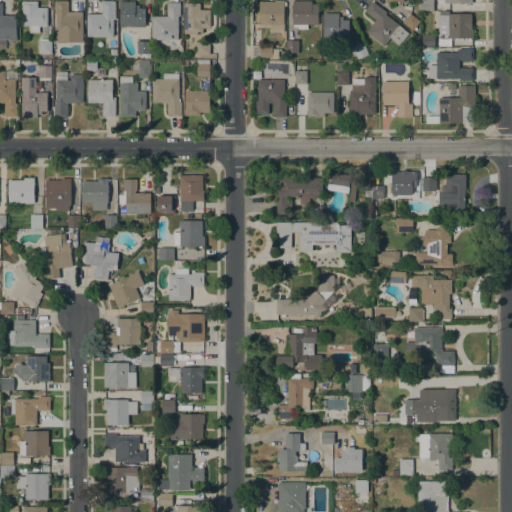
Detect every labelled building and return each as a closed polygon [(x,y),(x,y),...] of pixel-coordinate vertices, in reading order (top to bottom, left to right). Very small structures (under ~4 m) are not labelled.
[(274,2),(274,0),(284,0),(283,2),(285,2),(285,6),(284,6),(283,32),(270,32),(270,25),(259,25),(259,1),(274,2)] [(292,0),(311,1),(311,4),(318,4),(318,24),(307,24),(307,29),(297,29),(297,27),(293,27),(293,24),(292,24),(292,0)] [(420,10),(420,0),(433,0),(433,10),(420,10)] [(21,1),(37,1),(37,7),(47,7),(47,25),(46,25),(46,26),(38,26),(38,33),(29,33),(29,25),(21,25),(21,1)] [(54,1),(67,1),(67,11),(81,11),(81,12),(82,12),(82,42),(55,42),(55,32),(54,32),(54,1)] [(100,1),(114,1),(114,13),(113,13),(112,36),(86,36),(86,15),(87,15),(87,14),(102,14),(102,13),(100,13),(100,1)] [(145,27),(137,27),(137,26),(120,26),(120,1),(135,1),(135,5),(139,5),(139,8),(145,8),(145,27)] [(366,31),(375,20),(364,11),(372,1),(386,12),(385,14),(402,28),(408,33),(399,44),(390,37),(383,46),(366,31)] [(0,2),(1,2),(2,15),(16,15),(16,41),(9,41),(9,39),(0,39),(0,2)] [(151,39),(151,16),(166,16),(166,2),(180,2),(180,16),(178,16),(178,39),(151,39)] [(184,3),(199,3),(199,9),(209,9),(210,27),(208,27),(208,28),(203,28),(203,33),(184,33),(184,3)] [(448,13),(471,13),(471,29),(472,29),(472,38),(470,38),(470,40),(467,40),(467,38),(466,38),(466,39),(464,39),(464,38),(462,38),(462,39),(459,39),(459,38),(458,38),(458,39),(454,39),(454,38),(450,38),(450,46),(438,46),(438,38),(439,38),(439,36),(437,36),(438,15),(439,15),(439,12),(448,12),(448,13)] [(338,13),(338,16),(342,16),(342,19),(348,19),(349,38),(323,38),(323,13),(338,13)] [(415,27),(417,28),(415,30),(403,21),(409,13),(420,21),(415,27)] [(434,34),(434,46),(421,46),(421,34),(434,34)] [(39,40),(51,40),(51,54),(38,53),(39,40)] [(286,40),(298,40),(298,52),(286,52),(286,40)] [(137,41),(149,41),(149,53),(137,53),(137,41)] [(196,42),(209,42),(209,55),(195,54),(196,42)] [(368,54),(357,59),(352,47),(363,42),(368,54)] [(259,57),(259,48),(278,48),(278,57),(259,57)] [(472,80),(458,80),(458,78),(428,78),(428,65),(436,65),(436,52),(457,52),(457,48),(472,48),(472,60),(459,60),(459,67),(472,67),(472,80)] [(86,61),(100,60),(100,67),(104,67),(104,76),(96,76),(96,70),(86,70),(86,61)] [(196,60),(209,60),(209,63),(210,63),(210,76),(196,76),(196,60)] [(136,64),(149,64),(149,78),(136,78),(136,64)] [(38,65),(51,65),(51,78),(38,78),(38,65)] [(15,103),(16,103),(16,117),(4,117),(4,103),(0,103),(0,71),(3,71),(3,80),(15,80),(15,103)] [(82,74),(82,103),(67,103),(67,116),(54,117),(53,99),(56,99),(55,79),(56,79),(56,71),(66,71),(66,79),(69,79),(69,74),(82,74)] [(306,71),(306,83),(294,83),(294,71),(306,71)] [(348,71),(348,85),(336,85),(336,71),(341,71),(348,71)] [(137,83),(137,91),(145,91),(145,110),(135,110),(135,117),(119,117),(119,76),(132,76),(132,83),(137,83)] [(20,95),(21,77),(35,77),(35,82),(40,82),(40,90),(35,90),(35,93),(38,93),(38,92),(47,92),(46,111),(41,111),(41,114),(37,114),(37,118),(21,118),(21,95),(20,95)] [(375,114),(360,114),(360,115),(348,115),(348,113),(347,113),(347,107),(349,107),(349,91),(351,91),(351,84),(352,84),(352,78),(363,78),(363,77),(375,77),(375,114)] [(151,78),(178,78),(178,99),(179,99),(179,101),(178,101),(178,102),(180,102),(181,116),(167,116),(167,103),(167,102),(152,102),(151,78)] [(115,116),(113,116),(103,116),(104,116),(101,116),(101,104),(102,104),(102,103),(87,102),(87,79),(112,79),(112,97),(115,97),(115,116)] [(284,79),(284,103),(286,103),(286,116),(272,116),(272,103),(268,103),(268,114),(255,114),(255,100),(257,100),(257,79),(284,79)] [(408,81),(408,103),(412,103),(412,117),(397,117),(397,105),(383,105),(383,81),(408,81)] [(439,97),(457,97),(457,85),(474,85),(474,108),(462,108),(462,109),(472,109),(472,121),(462,121),(462,123),(425,123),(425,116),(438,116),(439,97)] [(208,91),(209,91),(209,112),(199,112),(199,115),(184,115),(184,109),(184,90),(208,91)] [(307,92),(333,92),(333,113),(324,113),(324,117),(317,116),(307,116),(307,114),(306,114),(306,111),(307,111),(307,92)] [(417,167),(417,182),(393,182),(392,182),(392,168),(393,168),(393,167),(417,167)] [(348,187),(347,186),(346,192),(326,190),(327,183),(330,183),(332,172),(350,175),(348,187)] [(464,213),(437,212),(435,211),(435,206),(437,206),(437,205),(443,205),(443,203),(445,203),(448,203),(448,197),(440,197),(440,193),(441,193),(441,184),(445,184),(445,174),(465,174),(465,180),(466,180),(466,184),(465,184),(465,190),(464,213)] [(179,175),(202,175),(202,190),(203,190),(203,201),(179,201),(179,175)] [(34,202),(8,203),(8,180),(23,180),(23,178),(34,177),(34,202)] [(421,177),(435,177),(436,193),(429,193),(429,190),(421,190),(421,177)] [(46,208),(45,180),(61,180),(61,178),(70,178),(70,206),(68,206),(68,210),(56,210),(56,208),(46,208)] [(107,202),(106,202),(106,209),(92,210),(91,202),(82,202),(82,181),(97,181),(97,178),(107,178),(107,202)] [(290,178),(290,179),(313,179),(313,178),(322,178),(322,196),(316,196),(316,198),(309,198),(309,204),(299,204),(299,197),(287,197),(287,217),(276,217),(276,195),(276,186),(280,186),(280,178),(290,178)] [(136,179),(136,193),(150,193),(150,214),(125,214),(125,204),(118,204),(118,194),(123,194),(123,179),(136,179)] [(371,198),(371,186),(383,186),(383,198),(371,198)] [(157,196),(174,196),(174,213),(157,213),(157,196)] [(42,229),(40,229),(37,229),(30,229),(30,214),(42,214),(42,229)] [(67,228),(67,215),(79,215),(79,228),(72,228),(72,230),(67,230),(67,228)] [(104,228),(104,215),(117,215),(117,227),(104,228)] [(412,232),(399,232),(399,233),(395,233),(395,219),(412,219),(412,232)] [(179,220),(202,220),(202,236),(204,236),(204,246),(201,246),(201,248),(199,248),(199,246),(179,246),(179,245),(172,245),(172,232),(179,232),(179,220)] [(291,247),(275,247),(275,222),(336,222),(336,225),(350,225),(350,252),(335,252),(335,244),(312,244),(312,251),(298,251),(298,232),(291,232),(291,247)] [(421,235),(425,235),(425,229),(435,229),(435,228),(438,228),(438,224),(448,224),(448,236),(450,236),(450,243),(446,243),(446,254),(452,254),(452,265),(415,265),(415,252),(427,252),(427,245),(422,245),(422,244),(419,242),(419,238),(421,237),(421,235)] [(60,234),(61,243),(69,242),(72,266),(58,267),(59,278),(45,279),(44,264),(46,263),(43,236),(60,234)] [(83,241),(94,243),(95,236),(109,238),(108,244),(109,244),(108,252),(118,253),(116,270),(111,270),(111,271),(108,270),(107,280),(93,278),(94,267),(90,266),(90,264),(82,264),(82,263),(81,263),(83,241)] [(158,247),(173,247),(173,260),(158,260),(158,247)] [(375,251),(383,251),(390,251),(399,251),(399,262),(391,262),(391,264),(383,264),(383,261),(375,261),(375,251)] [(36,275),(34,279),(44,284),(39,292),(42,293),(38,300),(39,301),(35,307),(35,306),(34,307),(11,295),(19,281),(12,269),(24,263),(28,271),(36,275)] [(203,272),(203,286),(191,286),(191,285),(190,285),(190,298),(189,298),(189,300),(168,300),(168,285),(166,285),(166,277),(168,277),(168,274),(174,274),(174,268),(188,268),(188,274),(191,274),(191,272),(203,272)] [(405,275),(405,279),(406,279),(406,283),(389,282),(390,270),(403,271),(403,275),(405,275)] [(110,292),(111,291),(108,285),(128,276),(128,275),(137,271),(147,292),(139,296),(140,298),(123,306),(124,308),(121,309),(118,309),(110,292)] [(333,291),(325,299),(325,300),(321,304),(325,309),(316,317),(314,315),(313,314),(293,314),(293,315),(289,315),(289,314),(275,314),(276,299),(306,299),(314,290),(315,291),(317,290),(316,275),(333,275),(333,291)] [(451,317),(438,317),(438,310),(432,309),(432,304),(420,304),(420,290),(421,290),(421,287),(411,287),(411,275),(433,275),(433,279),(451,279),(451,293),(449,293),(449,308),(451,308),(451,316),(451,317)] [(408,303),(406,303),(405,302),(405,300),(405,298),(406,297),(407,296),(408,296),(408,290),(416,290),(416,303),(408,303)] [(153,314),(140,314),(140,301),(144,301),(144,295),(153,295),(153,314)] [(0,302),(13,302),(13,314),(0,314),(0,302)] [(395,307),(395,317),(374,317),(374,307),(395,307)] [(408,321),(408,307),(422,307),(422,321),(408,321)] [(204,341),(201,341),(179,342),(179,341),(179,340),(177,340),(177,339),(176,339),(176,338),(164,338),(164,323),(167,323),(167,309),(173,309),(173,313),(177,313),(177,314),(204,314),(204,341)] [(140,344),(116,344),(116,352),(104,352),(104,332),(116,332),(116,327),(117,327),(117,318),(140,318),(140,344)] [(14,320),(35,320),(35,335),(37,335),(37,333),(49,333),(49,348),(37,348),(37,346),(13,346),(13,345),(7,345),(7,330),(14,330),(14,320)] [(315,327),(315,331),(316,331),(316,343),(313,343),(313,354),(321,354),(321,370),(312,370),(312,362),(295,362),(295,365),(293,365),(293,367),(287,367),(287,371),(282,371),(282,367),(277,367),(277,355),(288,355),(288,343),(287,343),(287,334),(302,334),(302,327),(315,327)] [(441,327),(441,328),(442,328),(442,336),(441,336),(441,348),(442,348),(442,351),(453,351),(454,374),(441,374),(441,366),(435,366),(435,357),(405,357),(405,342),(414,342),(413,327),(441,327)] [(160,353),(160,340),(172,341),(172,342),(179,341),(179,342),(179,352),(173,352),(173,353),(160,353)] [(387,344),(388,371),(372,371),(372,344),(387,344)] [(153,366),(140,366),(140,354),(153,354),(153,366)] [(172,366),(160,366),(160,354),(173,354),(172,366)] [(46,356),(46,362),(49,362),(49,381),(21,381),(21,364),(25,364),(26,356),(46,356)] [(369,390),(362,390),(362,392),(361,392),(360,398),(351,398),(351,391),(345,391),(346,374),(358,374),(358,373),(359,373),(359,360),(371,360),(371,373),(369,373),(369,377),(369,390)] [(103,362),(128,362),(128,372),(135,372),(135,387),(103,387),(103,362)] [(342,373),(332,373),(332,364),(342,364),(342,373)] [(357,364),(357,373),(349,373),(349,364),(357,364)] [(204,377),(201,377),(201,380),(202,380),(202,392),(180,392),(180,381),(175,381),(175,375),(167,375),(167,367),(180,367),(180,366),(204,366),(204,377)] [(0,377),(13,377),(13,390),(8,390),(8,395),(1,395),(0,377)] [(277,404),(287,404),(287,378),(313,378),(313,388),(309,388),(309,410),(301,410),(301,406),(294,406),(294,412),(292,412),(292,419),(276,419),(277,404)] [(140,391),(153,391),(153,403),(150,403),(150,409),(140,409),(140,391)] [(11,399),(14,399),(14,398),(37,398),(37,396),(50,396),(50,410),(38,410),(38,409),(36,409),(36,425),(14,424),(14,413),(10,413),(11,399)] [(447,397),(448,419),(434,419),(434,418),(428,418),(427,400),(433,400),(433,397),(447,397)] [(108,398),(108,399),(128,399),(128,401),(136,401),(136,414),(128,414),(128,424),(107,424),(107,423),(106,423),(106,409),(103,409),(103,398),(108,398)] [(404,399),(420,399),(420,413),(404,413),(404,399)] [(174,401),(174,412),(162,412),(161,401),(174,401)] [(204,414),(204,423),(202,423),(202,439),(182,438),(182,439),(169,439),(170,418),(179,418),(179,413),(204,414)] [(423,416),(423,424),(409,424),(409,416),(423,416)] [(48,430),(48,446),(49,446),(50,455),(25,455),(19,455),(19,441),(22,441),(22,430),(48,430)] [(320,443),(321,431),(334,432),(334,444),(320,443)] [(104,433),(116,433),(116,435),(144,435),(144,443),(139,443),(139,449),(145,449),(145,461),(114,462),(114,447),(104,447),(104,433)] [(307,461),(307,471),(278,471),(278,461),(276,461),(276,452),(278,452),(278,449),(282,449),(282,443),(285,443),(285,433),(299,433),(299,443),(304,443),(304,450),(297,450),(297,451),(295,451),(295,455),(297,455),(297,461),(307,461)] [(428,434),(428,433),(452,433),(452,442),(450,442),(450,444),(448,444),(448,457),(452,457),(452,470),(438,470),(438,458),(433,458),(433,460),(429,460),(429,458),(419,458),(419,440),(416,440),(416,436),(418,436),(418,434),(428,434)] [(0,464),(0,452),(13,452),(13,464),(0,464)] [(168,454),(191,454),(191,470),(191,467),(204,467),(204,483),(192,483),(192,480),(189,480),(189,489),(157,489),(157,479),(168,479),(168,454)] [(399,462),(399,459),(412,458),(413,475),(399,475),(399,462)] [(14,477),(0,477),(0,465),(14,465),(14,477)] [(137,467),(137,476),(138,476),(139,490),(129,490),(129,492),(104,492),(104,472),(107,472),(107,467),(137,467)] [(50,473),(50,484),(48,484),(48,499),(25,499),(25,488),(16,488),(16,476),(25,476),(25,473),(50,473)] [(352,479),(352,504),(367,504),(366,479),(352,479)] [(447,481),(447,493),(446,493),(446,494),(447,494),(447,509),(417,509),(417,480),(447,481)] [(305,509),(303,509),(303,511),(277,511),(278,481),(305,482),(305,509)] [(140,489),(153,489),(153,501),(140,501),(140,489)] [(159,505),(159,494),(172,494),(172,505),(159,505)]
